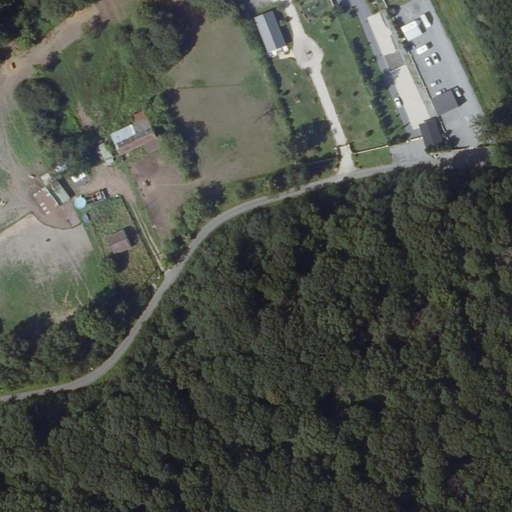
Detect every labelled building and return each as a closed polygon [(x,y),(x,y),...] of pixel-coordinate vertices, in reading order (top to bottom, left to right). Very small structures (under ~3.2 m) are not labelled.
[(252,17),(266,52),(286,44),(271,9),(252,17)] [(418,28),(402,34),(409,50),(424,44),(418,28)] [(428,58),(421,60),(428,85),(443,81),(438,62),(430,65),(428,58)] [(437,115),(457,107),(450,89),(429,98),(437,115)] [(167,142),(156,114),(118,131),(117,131),(129,160),(154,149),(158,158),(175,150),(170,140),(167,142)] [(117,131),(103,138),(115,166),(129,160),(117,131)] [(80,209),(70,188),(45,198),(54,220),(80,209)] [(45,198),(43,199),(52,221),(54,220),(45,198)] [(115,244),(122,261),(139,253),(131,236),(115,244)]
